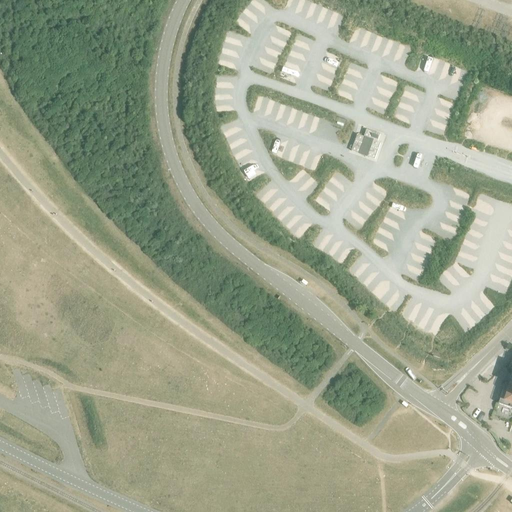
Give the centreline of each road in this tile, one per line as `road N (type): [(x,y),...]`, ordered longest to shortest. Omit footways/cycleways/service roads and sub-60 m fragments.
road 1 (tertiary): [(430,405),(258,269),(190,197),(160,113),(163,58),(182,0)]
road 2 (tertiary): [(0,445),(145,511)]
